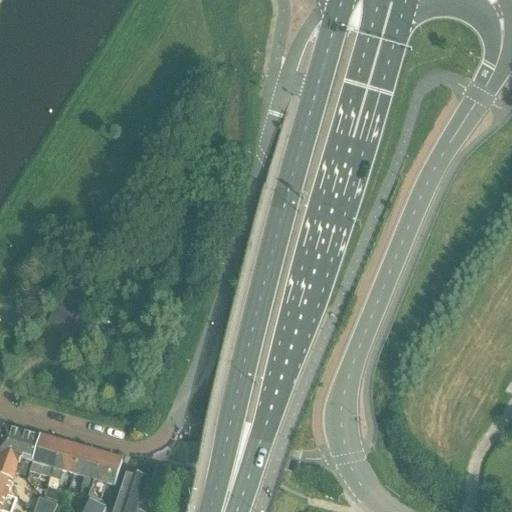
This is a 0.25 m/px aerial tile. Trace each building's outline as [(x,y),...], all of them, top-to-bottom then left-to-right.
[(76,276),(60,303),(59,302),(47,323),(64,333),(80,304),(84,306),(94,290),(82,283),(83,280),(76,276)] [(4,429),(3,430),(0,442),(0,454),(12,459),(8,471),(16,474),(24,477),(36,438),(4,429)] [(29,473),(50,479),(60,445),(39,439),(29,473)] [(62,473),(73,477),(80,451),(60,445),(50,479),(47,489),(57,491),(62,473)] [(80,497),(89,499),(92,492),(91,492),(101,457),(80,451),(73,477),(85,480),(80,497)] [(0,454),(0,511),(12,511),(17,502),(7,498),(16,474),(8,471),(12,459),(0,454)] [(92,492),(89,499),(100,502),(105,485),(114,488),(122,463),(101,457),(91,492),(92,492)] [(158,465),(156,473),(161,479),(168,481),(172,468),(158,465)] [(114,511),(136,511),(147,480),(127,473),(114,511)] [(44,499),(60,505),(64,496),(48,490),(44,499)] [(41,501),(36,511),(57,511),(59,510),(60,507),(58,506),(44,502),(41,501)]
